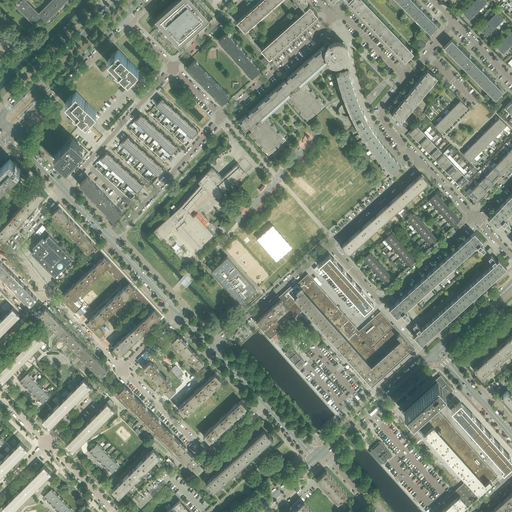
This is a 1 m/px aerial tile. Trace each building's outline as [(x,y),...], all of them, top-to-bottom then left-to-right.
[(53,0),(39,14),(32,7),(25,1),(25,0),(21,0),(15,6),(16,5),(34,23),(33,24),(41,17),(46,22),(47,22),(46,21),(63,3),(64,4),(68,0),(53,0)] [(179,46),(210,18),(193,0),(176,0),(155,19),(157,21),(162,26),(162,27),(163,26),(165,29),(165,30),(179,46)] [(245,31),(257,20),(279,0),(261,0),(237,21),(236,21),(245,31)] [(414,52),(363,0),(347,0),(347,1),(349,3),(404,61),(414,52)] [(416,3),(412,0),(397,0),(408,11),(416,3)] [(482,7),(476,0),(472,4),(478,11),(482,7)] [(427,14),(422,10),(416,3),(408,11),(419,22),(427,14)] [(478,11),(472,4),(467,8),(474,15),(475,15),(474,14),(478,11)] [(269,59),(305,27),(318,16),(313,10),(312,9),(313,9),(310,6),(305,10),(261,49),(269,59)] [(474,15),(467,8),(463,13),(470,19),(474,15)] [(497,12),(493,17),(499,24),(500,23),(499,23),(503,19),(497,12)] [(438,25),(433,21),(427,14),(419,22),(430,33),(438,25)] [(499,24),(493,17),(488,21),(495,27),(499,24)] [(495,27),(488,21),(484,25),(491,32),(491,31),(495,27)] [(491,32),(484,25),(480,29),(486,36),(490,32),(491,32)] [(239,46),(233,40),(230,36),(231,35),(227,30),(226,29),(223,33),(224,34),(224,35),(219,40),(225,46),(224,47),(225,47),(226,49),(227,48),(231,53),(239,46)] [(511,44),(505,38),(501,42),(508,49),(508,48),(511,44)] [(464,52),(458,46),(451,39),(444,47),(456,60),(464,52)] [(426,45),(420,40),(417,44),(423,48),(425,44),(426,45)] [(316,98),(314,95),(315,94),(311,90),(310,91),(308,88),(309,87),(305,83),(297,89),(296,88),(300,85),(326,61),(327,62),(329,63),(330,64),(331,65),(333,65),(335,65),(336,65),(338,65),(339,65),(341,64),(342,63),(343,62),(345,60),(346,58),(348,58),(349,55),(348,52),(348,50),(347,48),(346,46),(343,44),(341,43),(342,42),(340,41),(338,41),(336,41),(333,42),(331,43),(330,44),(328,43),(324,46),(324,45),(320,48),(321,49),(315,55),(314,54),(311,56),(308,59),(309,60),(304,65),(303,64),(296,69),(297,70),(291,76),(290,75),(288,77),(286,76),(283,79),(284,80),(282,82),(283,83),(276,89),(275,88),(272,91),(269,94),(270,95),(265,99),(264,98),(258,104),(259,105),(253,110),(251,109),(249,112),(248,110),(244,113),(246,115),(242,118),(243,119),(240,122),(242,124),(241,124),(245,129),(246,128),(250,132),(249,132),(253,137),(254,136),(256,138),(255,139),(259,144),(260,143),(262,145),(261,146),(265,151),(266,150),(269,153),(271,151),(276,147),(274,145),(276,144),(278,146),(282,142),(282,141),(284,139),(281,136),(283,135),(278,131),(277,132),(275,129),(276,128),(272,124),(271,125),(269,123),(270,122),(266,117),(259,124),(258,123),(262,119),(290,94),(294,91),(295,92),(287,98),(291,103),(293,102),(295,104),(294,105),(298,110),(299,109),(301,111),(300,112),(304,117),(305,115),(307,118),(310,116),(310,117),(315,113),(313,111),(314,110),(316,111),(321,107),(320,107),(322,105),(320,102),(321,101),(317,96),(316,98)] [(508,49),(501,42),(497,46),(503,53),(507,49),(508,49)] [(249,58),(243,51),(239,46),(231,53),(235,58),(237,60),(241,65),(249,58)] [(138,70),(130,61),(118,49),(108,60),(116,68),(114,70),(112,72),(115,75),(118,73),(120,71),(128,80),(138,70)] [(477,65),(471,59),(464,52),(456,60),(469,73),(477,65)] [(260,70),(253,63),(249,58),(241,65),(245,70),(247,72),(252,77),(260,70)] [(207,73),(201,67),(195,60),(187,68),(193,74),(193,75),(195,77),(195,76),(200,81),(207,73)] [(490,78),(484,72),(477,65),(469,73),(482,85),(490,78)] [(401,121),(437,77),(434,74),(434,75),(433,74),(427,69),(427,70),(427,71),(411,89),(401,102),(399,104),(394,110),(392,113),(391,113),(397,118),(395,120),(398,122),(397,122),(400,125),(402,122),(401,121)] [(388,151),(385,147),(381,142),(378,137),(374,132),(371,127),(370,125),(366,118),(362,110),(360,105),(356,94),(354,88),(352,83),(350,77),(349,70),(339,73),(341,82),(344,91),(341,92),(344,98),(346,103),(345,103),(343,104),(342,104),(340,105),(339,107),(339,108),(338,110),(338,112),(339,114),(340,115),(341,117),(342,118),(344,118),(345,119),(347,118),(349,118),(350,117),(351,116),(352,117),(355,124),(359,131),(363,138),(368,145),(373,152),(368,155),(369,157),(374,153),(379,160),(383,165),(388,171),(391,173),(400,165),(396,160),(392,156),(388,151)] [(211,92),(218,84),(207,73),(200,81),(204,85),(204,86),(206,88),(206,87),(211,92)] [(503,91),(496,84),(490,78),(482,85),(491,95),(495,98),(498,96),(503,91)] [(222,103),(230,95),(218,84),(211,92),(215,96),(215,97),(217,99),(217,98),(222,103)] [(96,112),(88,103),(76,91),(66,102),(74,110),(70,114),(73,118),(74,116),(77,113),(86,122),(96,112)] [(498,105),(504,99),(503,99),(500,96),(499,98),(495,101),(498,105)] [(159,109),(166,102),(162,98),(155,105),(159,109)] [(468,107),(460,100),(456,104),(464,111),(468,107)] [(163,113),(170,105),(166,102),(159,109),(163,113)] [(464,111),(456,104),(453,107),(460,115),(464,111)] [(167,116),(174,109),(170,105),(163,113),(167,116)] [(460,115),(453,107),(449,111),(456,118),(460,115)] [(171,120),(178,112),(174,109),(167,116),(171,120)] [(456,118),(449,111),(445,115),(453,122),(456,118)] [(175,123),(182,116),(178,112),(171,120),(175,123)] [(139,125),(145,118),(141,114),(135,121),(139,125)] [(453,122),(445,115),(442,118),(449,126),(453,122)] [(179,127),(186,120),(182,116),(175,123),(179,127)] [(143,128),(149,121),(145,118),(139,125),(143,128)] [(449,126),(442,118),(438,122),(446,129),(449,126)] [(507,125),(499,118),(495,121),(503,129),(507,125)] [(183,131),(190,123),(186,120),(179,127),(183,131)] [(147,132),(153,125),(149,121),(143,128),(147,132)] [(503,129),(495,121),(492,125),(499,132),(503,129)] [(446,129),(438,122),(434,126),(442,133),(446,129)] [(187,134),(194,127),(190,123),(183,131),(187,134)] [(413,136),(420,128),(417,124),(409,132),(413,136)] [(151,136),(157,128),(153,125),(147,132),(151,136)] [(499,132),(492,125),(488,129),(496,136),(499,132)] [(198,131),(194,127),(187,134),(191,138),(198,131)] [(155,139),(161,132),(157,128),(151,136),(155,139)] [(416,139),(424,132),(420,128),(413,136),(416,139)] [(496,136),(488,129),(484,132),(492,140),(496,136)] [(159,143),(165,136),(161,132),(155,139),(159,143)] [(420,143),(427,136),(424,132),(416,139),(420,143)] [(492,140),(484,132),(481,136),(488,143),(492,140)] [(126,146),(132,140),(128,136),(121,143),(125,147),(126,146)] [(163,146),(169,139),(165,136),(159,143),(163,146)] [(423,147),(431,139),(427,136),(420,143),(423,147)] [(488,143),(481,136),(477,139),(485,147),(488,143)] [(58,155),(55,158),(65,168),(68,164),(70,165),(77,157),(76,155),(79,152),(80,154),(84,149),(71,137),(56,153),(58,155)] [(167,150),(173,143),(169,139),(163,146),(167,150)] [(427,150),(434,143),(431,139),(423,147),(427,150)] [(485,147),(477,139),(474,143),(481,150),(485,147)] [(130,150),(136,143),(132,140),(126,146),(130,150)] [(134,153),(140,147),(136,143),(130,150),(134,153)] [(171,154),(177,146),(173,143),(167,150),(171,154)] [(430,154),(438,147),(434,143),(427,150),(430,154)] [(481,150),(474,143),(470,146),(477,154),(481,150)] [(477,154),(470,146),(466,150),(474,158),(477,154)] [(138,157),(144,150),(140,147),(134,153),(138,157)] [(434,158),(442,151),(438,147),(430,154),(434,158)] [(142,160),(148,154),(144,150),(138,157),(142,160)] [(474,158),(466,150),(463,154),(470,161),(474,158)] [(105,162),(111,155),(107,152),(100,159),(104,163),(105,162)] [(439,164),(447,157),(443,153),(436,160),(439,164)] [(511,162),(511,157),(507,153),(503,157),(511,164),(511,162)] [(146,164),(152,158),(148,154),(142,160),(146,164)] [(109,166),(115,159),(111,155),(105,162),(109,166)] [(443,167),(451,160),(447,157),(439,164),(443,167)] [(511,164),(503,157),(500,160),(507,168),(511,164)] [(149,169),(156,161),(152,158),(146,164),(145,165),(149,169)] [(0,189),(20,169),(10,159),(1,167),(0,166),(0,189)] [(113,169),(119,163),(115,159),(109,166),(113,169)] [(446,171),(454,164),(451,160),(443,167),(446,171)] [(507,168),(500,160),(496,164),(504,171),(507,168)] [(153,172),(160,165),(156,161),(149,169),(153,172)] [(117,173),(123,166),(119,163),(113,169),(117,173)] [(186,216),(189,212),(208,191),(217,198),(223,193),(223,192),(223,191),(222,191),(244,171),(240,166),(240,165),(238,163),(222,177),(211,167),(199,181),(198,182),(199,182),(198,183),(199,184),(200,183),(201,184),(181,206),(154,230),(161,238),(176,225),(186,216)] [(450,175),(458,168),(454,164),(446,171),(450,175)] [(504,171),(496,164),(493,168),(500,175),(504,171)] [(157,176),(164,169),(160,165),(153,172),(157,176)] [(121,176),(127,170),(123,166),(117,173),(121,176)] [(454,179),(461,171),(458,168),(450,175),(454,179)] [(500,175),(493,168),(489,171),(497,179),(500,175)] [(125,180),(131,174),(127,170),(121,176),(125,180)] [(457,182),(465,175),(461,171),(454,179),(457,182)] [(497,179),(489,171),(486,175),(493,182),(497,179)] [(129,183),(135,177),(131,174),(125,180),(129,183)] [(416,193),(429,182),(424,177),(421,174),(416,178),(416,179),(415,180),(408,185),(416,193)] [(461,186),(468,179),(465,175),(457,182),(461,186)] [(493,182),(486,175),(482,179),(490,186),(493,182)] [(99,189),(97,187),(91,180),(88,177),(80,184),(86,191),(88,193),(92,197),(100,190),(99,189)] [(133,187),(139,181),(135,177),(129,183),(133,187)] [(490,186),(482,179),(479,183),(486,190),(490,186)] [(138,191),(143,184),(139,181),(133,187),(138,191)] [(486,190),(479,183),(475,186),(483,193),(486,190)] [(402,206),(416,193),(408,185),(402,191),(403,192),(402,193),(401,192),(395,198),(402,206)] [(483,193),(475,186),(472,190),(479,197),(483,193)] [(31,209),(44,195),(37,189),(24,203),(31,209)] [(110,201),(108,198),(103,193),(101,191),(100,190),(92,197),(97,202),(96,202),(96,203),(98,204),(103,209),(111,202),(110,201)] [(479,197),(472,190),(468,194),(476,201),(479,197)] [(433,204),(440,198),(436,193),(429,199),(428,200),(429,200),(433,204)] [(504,218),(511,209),(511,193),(488,218),(496,225),(497,226),(501,221),(503,224),(504,223),(507,227),(510,224),(504,218)] [(389,218),(402,206),(395,198),(389,203),(390,204),(388,205),(387,204),(381,210),(389,218)] [(436,209),(444,202),(440,198),(433,204),(432,204),(433,205),(433,204),(437,208),(436,209)] [(121,213),(118,210),(115,206),(114,205),(111,202),(103,209),(107,214),(109,216),(114,220),(121,213)] [(440,213),(448,206),(444,202),(436,209),(437,209),(440,213)] [(18,224),(31,209),(24,203),(11,218),(18,224)] [(444,218),(452,211),(448,206),(440,213),(440,214),(441,213),(444,217),(444,218)] [(71,219),(59,207),(56,210),(56,209),(52,213),(69,231),(71,229),(69,227),(70,226),(67,222),(71,219)] [(375,230),(389,218),(381,210),(375,215),(376,216),(375,217),(374,216),(368,222),(375,230)] [(448,222),(456,215),(452,211),(444,218),(445,218),(448,221),(448,222)] [(214,234),(201,220),(196,214),(193,216),(189,212),(186,216),(176,225),(177,227),(176,228),(196,250),(214,234)] [(410,224),(418,217),(416,216),(414,213),(407,219),(406,220),(407,220),(411,224),(410,224)] [(453,226),(460,220),(456,215),(448,222),(449,222),(452,226),(452,227),(453,226)] [(414,229),(422,222),(420,220),(418,217),(410,224),(410,225),(411,224),(414,228),(414,229)] [(0,233),(5,238),(18,224),(11,218),(0,230),(0,233)] [(82,231),(71,219),(67,222),(70,226),(69,227),(71,229),(69,231),(81,243),(83,241),(80,239),(81,238),(78,235),(82,231)] [(361,242),(375,230),(368,222),(362,227),(363,228),(361,230),(360,229),(354,234),(361,242)] [(418,233),(426,226),(424,224),(422,222),(414,229),(415,228),(418,232),(418,233)] [(422,237),(430,230),(426,226),(418,233),(419,233),(422,237)] [(426,242),(434,235),(432,233),(430,230),(422,237),(422,238),(423,237),(426,241),(426,242)] [(95,246),(82,231),(78,235),(81,238),(80,239),(83,241),(81,243),(89,252),(92,249),(95,246)] [(485,248),(480,242),(482,240),(481,240),(474,232),(389,308),(397,317),(402,313),(407,319),(410,316),(404,310),(477,245),(483,251),(485,248)] [(388,244),(396,237),(392,233),(385,238),(384,239),(385,240),(385,239),(389,243),(388,244)] [(349,254),(361,242),(354,234),(348,239),(348,240),(347,241),(341,246),(349,254)] [(35,249),(31,253),(55,277),(73,259),(49,235),(45,239),(43,237),(33,247),(35,249)] [(431,245),(438,240),(436,238),(434,235),(426,242),(427,242),(430,246),(431,246),(431,245)] [(392,248),(400,241),(398,240),(396,237),(388,244),(389,244),(393,248),(392,248)] [(396,253),(404,246),(402,244),(400,241),(392,248),(392,249),(393,248),(396,252),(396,253)] [(400,257),(408,250),(404,246),(396,253),(397,252),(400,256),(400,257)] [(404,261),(412,255),(408,250),(400,257),(401,257),(404,261)] [(99,261),(105,256),(101,252),(96,257),(99,261)] [(366,264),(374,257),(372,255),(370,252),(363,258),(362,259),(363,260),(363,259),(366,263),(366,264)] [(421,344),(475,296),(506,268),(499,259),(497,261),(491,254),(488,257),(494,263),(421,328),(415,322),(413,325),(418,331),(413,335),(421,344)] [(329,255),(317,265),(320,268),(322,266),(363,312),(373,304),(329,255)] [(409,265),(416,259),(414,257),(412,255),(404,261),(404,262),(405,261),(408,265),(408,266),(409,265)] [(97,276),(106,268),(111,263),(105,256),(99,261),(91,269),(97,276)] [(256,288),(227,256),(211,270),(240,302),(256,288)] [(370,268),(378,261),(374,257),(366,264),(367,264),(370,267),(370,268)] [(10,272),(4,265),(0,261),(0,274),(4,279),(10,272)] [(374,272),(382,266),(380,264),(378,261),(370,268),(371,268),(374,272)] [(117,269),(111,263),(106,268),(112,274),(117,269)] [(378,277),(386,270),(384,268),(382,266),(374,272),(374,273),(375,272),(378,276),(378,277)] [(85,287),(92,281),(97,276),(91,269),(78,280),(85,287)] [(123,276),(117,269),(112,274),(118,281),(123,276)] [(382,281),(390,274),(388,273),(386,270),(378,277),(379,277),(382,281)] [(22,284),(16,277),(10,272),(4,279),(16,290),(22,284)] [(359,331),(357,329),(308,274),(280,298),(286,304),(288,307),(294,314),(302,307),(372,384),(413,347),(380,311),(359,331)] [(387,285),(394,279),(392,277),(390,274),(382,281),(383,281),(386,285),(386,286),(387,285)] [(123,276),(118,281),(124,288),(130,282),(123,276)] [(71,300),(81,290),(85,287),(78,280),(64,294),(65,295),(67,297),(69,299),(71,300)] [(130,282),(124,288),(122,290),(125,293),(126,292),(129,296),(130,294),(136,289),(130,282)] [(36,298),(28,289),(22,284),(16,290),(19,294),(21,296),(24,299),(30,304),(36,298)] [(142,296),(136,289),(130,294),(136,301),(142,296)] [(122,303),(129,296),(126,292),(125,293),(122,290),(115,296),(122,303)] [(109,314),(116,308),(122,303),(115,296),(103,307),(109,314)] [(148,302),(142,296),(136,301),(142,307),(148,302)] [(286,304),(280,298),(268,309),(274,315),(280,310),(286,304)] [(154,309),(148,302),(142,307),(149,314),(154,309)] [(294,314),(288,307),(286,304),(280,310),(288,319),(289,318),(291,317),(294,314)] [(58,319),(51,313),(46,307),(39,314),(51,326),(58,319)] [(97,326),(103,320),(109,314),(103,307),(89,320),(90,321),(92,323),(94,326),(95,327),(97,326)] [(0,322),(6,328),(19,314),(13,308),(0,320),(0,322)] [(146,329),(153,322),(157,319),(160,316),(154,309),(149,314),(140,322),(146,329)] [(262,326),(268,320),(274,315),(268,309),(256,320),(262,326)] [(288,319),(280,310),(274,315),(282,325),(288,319)] [(282,325),(274,315),(268,320),(276,330),(282,325)] [(70,331),(64,325),(58,319),(51,326),(63,338),(70,331)] [(276,330),(268,320),(262,326),(270,336),(276,330)] [(134,340),(141,334),(146,329),(140,322),(128,334),(134,340)] [(81,343),(75,337),(70,331),(63,338),(66,341),(68,343),(75,350),(81,343)] [(41,343),(44,339),(38,333),(31,340),(29,342),(24,347),(30,353),(38,346),(41,343)] [(120,354),(129,345),(134,340),(128,334),(113,347),(120,354)] [(184,338),(183,339),(178,334),(172,340),(185,354),(188,351),(187,349),(189,346),(185,341),(186,340),(184,338)] [(505,356),(511,350),(511,339),(509,337),(497,348),(505,356)] [(93,355),(87,348),(81,343),(75,350),(80,355),(84,358),(87,362),(93,355)] [(204,362),(197,355),(198,354),(197,352),(195,353),(189,346),(187,349),(188,351),(185,354),(197,368),(204,362)] [(27,356),(30,353),(24,347),(10,360),(17,367),(27,356)] [(295,353),(292,351),(293,350),(290,347),(285,352),(288,355),(290,357),(290,358),(292,359),(297,355),(295,353)] [(493,367),(505,356),(497,348),(486,358),(493,367)] [(107,369),(99,361),(93,355),(87,362),(101,375),(107,369)] [(303,362),(301,359),(300,359),(298,357),(298,356),(297,355),(292,359),(293,361),(296,363),(295,364),(298,367),(303,362)] [(481,378),(493,367),(486,358),(473,369),(481,378)] [(17,367),(10,360),(0,370),(0,377),(3,381),(11,372),(17,367)] [(163,375),(150,361),(143,367),(148,372),(147,373),(149,375),(150,374),(154,379),(157,376),(159,378),(163,375)] [(25,386),(32,378),(28,373),(20,381),(25,386)] [(221,379),(215,373),(203,384),(209,390),(214,386),(215,387),(217,385),(216,384),(221,379)] [(176,389),(168,380),(163,375),(159,378),(157,376),(154,379),(161,385),(160,387),(161,389),(163,387),(169,395),(176,389)] [(29,390),(37,382),(32,378),(25,386),(29,390)] [(77,399),(90,386),(84,379),(70,393),(77,399)] [(497,476),(444,417),(438,410),(455,395),(440,379),(435,383),(404,411),(478,494),(497,476)] [(33,394),(41,387),(37,382),(29,390),(33,394)] [(209,390),(203,384),(189,397),(193,401),(195,399),(198,401),(203,397),(204,398),(206,396),(205,395),(209,390)] [(137,399),(131,393),(132,392),(130,390),(129,391),(124,386),(119,391),(118,390),(114,395),(128,409),(131,405),(135,402),(137,399)] [(38,398),(45,391),(41,387),(33,394),(38,398)] [(511,408),(511,395),(507,390),(503,394),(501,395),(502,395),(500,396),(511,409),(511,408)] [(42,403),(50,395),(45,391),(38,398),(42,403)] [(63,413),(77,399),(70,393),(56,406),(63,413)] [(191,408),(198,401),(195,399),(193,401),(189,397),(178,408),(184,414),(189,410),(190,411),(192,409),(191,408)] [(153,415),(144,406),(145,405),(143,403),(142,404),(137,399),(135,402),(131,405),(128,409),(143,425),(153,415)] [(247,407),(241,400),(229,411),(235,418),(240,413),(241,414),(243,412),(242,411),(247,407)] [(511,458),(461,402),(452,411),(504,468),(502,470),(504,472),(511,465),(511,458)] [(100,423),(114,409),(111,406),(107,403),(93,416),(100,423)] [(49,427),(58,418),(63,413),(56,406),(43,420),(49,427)] [(235,418),(229,411),(215,424),(219,428),(221,426),(223,429),(228,424),(229,425),(231,423),(230,422),(235,418)] [(163,426),(157,419),(158,418),(156,416),(155,417),(153,415),(143,425),(152,434),(159,426),(161,428),(163,426)] [(86,437),(100,423),(93,416),(80,430),(86,437)] [(216,435),(223,429),(221,426),(219,428),(215,424),(203,435),(209,442),(214,437),(215,438),(217,436),(216,435)] [(177,439),(171,433),(172,432),(170,430),(169,431),(163,426),(161,428),(159,426),(152,434),(165,447),(172,440),(174,441),(177,439)] [(77,446),(86,437),(80,430),(70,440),(77,446)] [(260,449),(272,439),(269,436),(270,436),(269,434),(268,435),(264,430),(252,441),(260,449)] [(190,452),(184,446),(185,445),(183,443),(182,444),(177,439),(174,441),(172,440),(165,447),(178,460),(186,453),(187,455),(190,452)] [(356,439),(352,443),(353,444),(353,445),(356,448),(361,443),(359,441),(358,440),(356,439)] [(77,446),(70,440),(66,444),(73,450),(77,446)] [(249,460),(260,449),(252,441),(241,451),(249,460)] [(13,462),(27,449),(21,442),(7,456),(13,462)] [(391,455),(386,450),(383,448),(384,447),(379,442),(372,449),(376,454),(377,454),(379,456),(379,457),(383,462),(391,455)] [(95,455),(102,448),(97,443),(90,451),(95,455)] [(99,459),(106,452),(102,448),(95,455),(99,459)] [(146,469),(160,455),(153,449),(147,455),(139,463),(146,469)] [(237,470),(249,460),(241,451),(229,461),(237,470)] [(103,464),(110,456),(106,452),(99,459),(103,464)] [(204,466),(199,461),(200,460),(196,456),(195,457),(190,452),(187,455),(186,453),(178,460),(196,478),(200,473),(199,471),(204,466)] [(0,475),(12,464),(13,462),(7,456),(0,462),(0,475)] [(107,468),(115,461),(110,456),(103,464),(107,468)] [(112,473),(119,465),(115,461),(107,468),(111,472),(112,473)] [(225,481),(237,470),(229,461),(217,472),(225,481)] [(132,483),(146,469),(139,463),(126,476),(132,483)] [(37,486),(51,472),(44,466),(30,479),(37,486)] [(327,491),(337,482),(326,470),(321,475),(320,475),(319,476),(316,479),(327,491)] [(213,491),(225,481),(217,472),(205,483),(213,491)] [(119,497),(132,483),(126,476),(112,490),(119,497)] [(23,499),(37,486),(30,479),(17,493),(23,499)] [(342,499),(346,495),(347,494),(337,482),(327,491),(338,503),(340,500),(341,500),(342,499)] [(49,501),(56,493),(52,489),(43,497),(45,499),(46,498),(49,501)] [(445,502),(444,503),(447,505),(452,511),(457,511),(460,510),(461,509),(462,508),(465,505),(466,504),(467,503),(459,494),(457,492),(456,493),(455,493),(452,497),(451,497),(446,501),(445,502)] [(7,511),(10,511),(23,499),(17,493),(3,507),(6,510),(7,511)] [(53,505),(60,498),(56,493),(49,501),(48,501),(50,503),(50,502),(53,505)] [(501,511),(503,511),(511,504),(506,497),(496,506),(501,511)] [(57,509),(65,502),(60,498),(53,505),(52,506),(54,507),(55,507),(57,509)] [(189,511),(179,501),(180,500),(172,507),(169,504),(165,507),(166,507),(169,510),(166,511),(189,511)] [(313,511),(309,507),(304,501),(303,502),(300,504),(298,506),(295,508),(294,510),(295,511),(313,511)] [(63,511),(69,506),(65,502),(57,509),(56,510),(58,511),(59,511),(63,511)] [(452,511),(447,505),(444,503),(443,504),(442,505),(440,507),(439,508),(438,508),(434,511),(452,511)]
